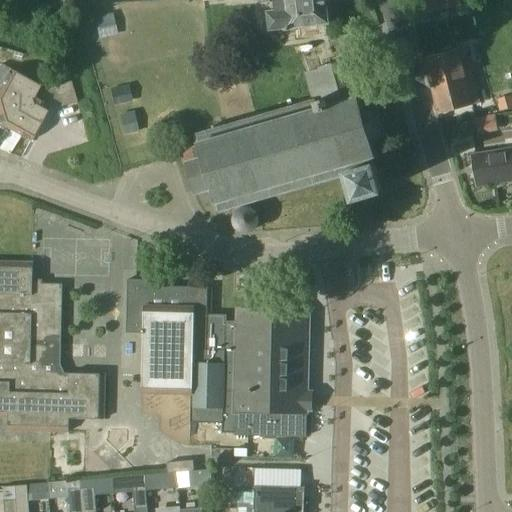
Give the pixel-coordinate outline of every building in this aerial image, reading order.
[(274,2),(278,31),(326,25),(329,24),(326,0),(258,0),(259,4),(274,2)] [(421,0),(426,15),(454,8),(455,11),(469,8),(468,3),(477,0),(421,0)] [(112,15),(93,19),(98,41),(116,37),(112,15)] [(463,48),(422,59),(438,115),(479,103),(463,48)] [(240,233),(247,235),(252,233),(256,229),(259,224),(259,219),(257,216),(255,213),(251,210),(248,209),(246,204),(259,200),(338,176),(343,175),(347,174),(355,200),(382,192),(374,164),(372,165),(370,157),(375,156),(374,152),(373,152),(370,144),(372,143),(374,142),(377,140),(381,135),(382,130),(382,124),(381,122),(379,117),(375,114),(371,111),(365,111),(361,112),(358,103),(360,102),(359,99),(356,100),(344,61),(320,68),(320,70),(307,74),(314,98),(301,101),(302,106),(269,116),(268,111),(255,115),(256,119),(226,128),(225,123),(213,127),(214,131),(197,136),(199,144),(198,145),(199,148),(184,152),(196,192),(211,188),(218,211),(236,206),(237,212),(235,215),(233,218),(234,226),(237,230),(240,233)] [(0,123),(1,127),(30,143),(48,112),(31,103),(40,87),(10,70),(0,86),(0,123)] [(40,98),(60,108),(76,103),(69,82),(64,84),(44,90),(40,98)] [(134,112),(119,115),(124,136),(138,133),(134,112)] [(496,115),(475,116),(476,132),(496,131),(496,115)] [(511,148),(472,155),(477,187),(511,181),(511,148)] [(0,417),(9,418),(8,430),(50,431),(69,432),(70,419),(105,420),(106,375),(65,374),(61,366),(62,346),(63,285),(32,284),(33,264),(0,263),(0,417)] [(191,394),(193,394),(194,351),(210,351),(211,315),(211,289),(164,287),(164,282),(136,281),(128,281),(127,334),(144,335),(142,393),(191,394)] [(307,393),(308,355),(309,316),(304,316),(293,316),(268,315),(268,310),(238,310),(238,322),(226,322),(226,316),(211,315),(210,351),(194,351),(193,394),(191,394),(191,409),(190,423),(205,423),(221,424),(221,434),(235,434),(235,436),(270,437),(306,438),(306,411),(310,411),(311,402),(311,393),(307,393)] [(166,474),(167,482),(179,481),(178,473),(166,474)] [(81,482),(83,511),(95,511),(93,481),(81,482)] [(67,483),(68,511),(83,511),(81,482),(67,483)] [(133,485),(134,511),(138,511),(147,511),(144,484),(133,485)] [(28,511),(26,486),(15,487),(17,501),(17,511),(28,511)] [(303,511),(303,504),(304,488),(254,487),(252,511),(303,511)] [(4,511),(17,511),(17,501),(4,502),(4,511)]
